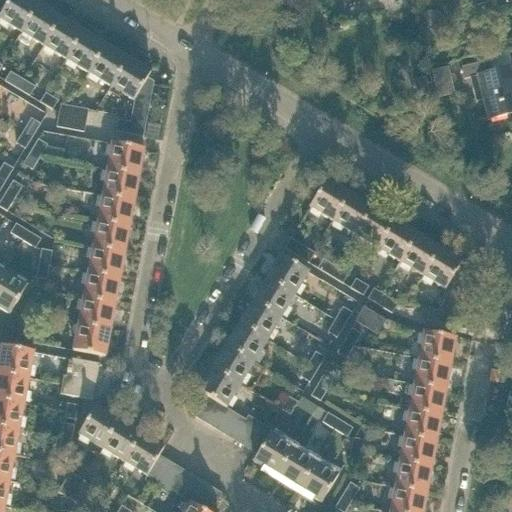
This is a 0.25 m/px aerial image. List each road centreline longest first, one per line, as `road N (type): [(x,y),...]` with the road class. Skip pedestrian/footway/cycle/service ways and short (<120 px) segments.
road 1 (residential): [(165,397),(133,360),(131,342),(192,47)]
road 2 (residential): [(165,397),(323,126)]
road 3 (residential): [(446,511),(502,238)]
road 4 (residential): [(502,238),(323,126)]
road 5 (residential): [(323,126),(192,47)]
road 6 (residential): [(165,397),(247,511)]
